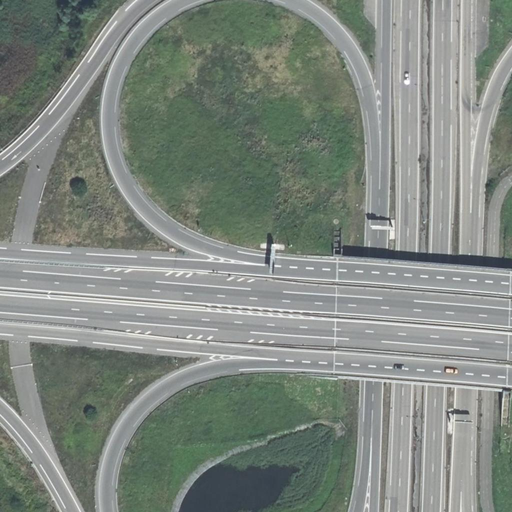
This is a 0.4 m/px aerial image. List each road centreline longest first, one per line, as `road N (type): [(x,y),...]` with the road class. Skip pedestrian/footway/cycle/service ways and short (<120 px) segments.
road 1 (trunk): [(511,319),(0,277)]
road 2 (trunk): [(0,303),(511,344)]
road 3 (trunk): [(411,0),(399,511)]
road 4 (trunk): [(431,511),(443,0)]
road 5 (trunk): [(335,275),(195,246),(143,210),(125,186),(108,139),(117,69),(146,28),(187,0)]
road 6 (trunk): [(335,275),(0,252)]
road 7 (trunk): [(0,328),(333,359)]
road 8 (trunk): [(111,511),(115,457),(155,396),(221,366),(333,359)]
road 9 (trunk): [(290,0),(321,17),(356,59),(381,199)]
road 10 (trunk): [(145,0),(47,126),(0,168)]
road 11 (trunk): [(467,222),(467,0)]
road 12 (trunk): [(461,430),(467,222)]
road 13 (trunk): [(386,0),(381,199)]
road 14 (trunk): [(381,199),(374,392)]
road 15 (trunk): [(509,289),(335,275)]
road 16 (trunk): [(333,359),(506,373)]
road 17 (trunk): [(467,222),(481,139),(511,56)]
road 18 (trunk): [(0,406),(73,511)]
road 19 (trunk): [(374,392),(357,511)]
road 20 (trunk): [(374,392),(372,511)]
